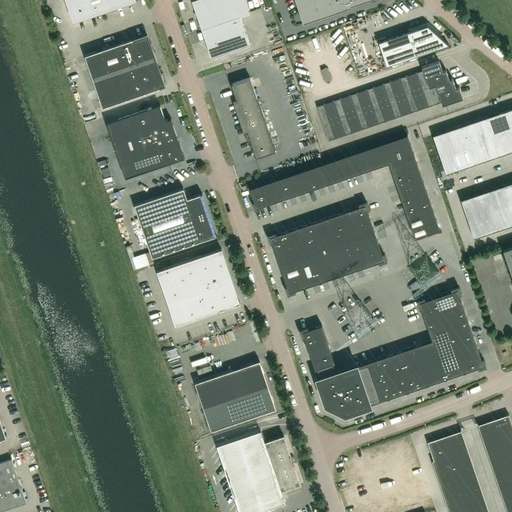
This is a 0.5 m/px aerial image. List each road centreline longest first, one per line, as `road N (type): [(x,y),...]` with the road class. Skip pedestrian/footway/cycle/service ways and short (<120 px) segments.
road 1 (unclassified): [(316,451),(161,0)]
road 2 (unclassified): [(316,451),(511,379)]
road 3 (unknown): [(381,0),(297,29),(281,0)]
